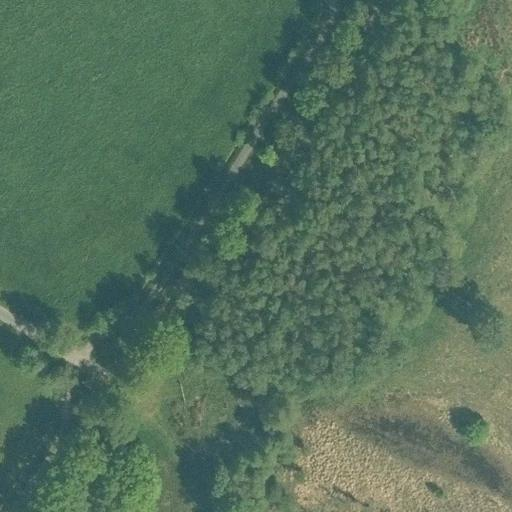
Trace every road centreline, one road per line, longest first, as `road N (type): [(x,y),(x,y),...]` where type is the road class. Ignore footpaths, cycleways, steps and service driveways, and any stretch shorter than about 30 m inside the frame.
road 1 (track): [(139,395),(387,0)]
road 2 (track): [(56,511),(117,415),(139,395),(181,443),(201,511)]
